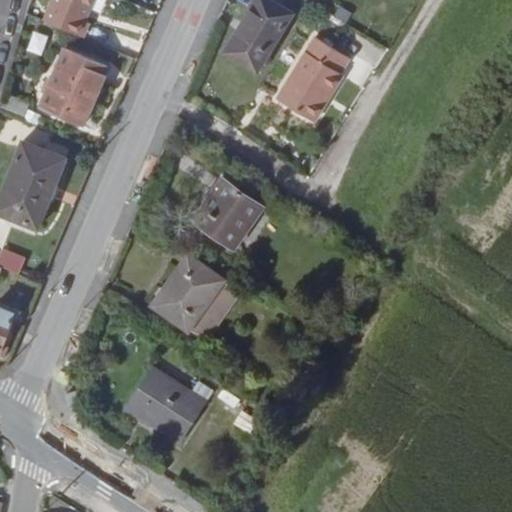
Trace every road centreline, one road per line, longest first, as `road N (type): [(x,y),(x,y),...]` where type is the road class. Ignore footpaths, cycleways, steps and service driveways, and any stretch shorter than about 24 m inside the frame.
road 1 (unclassified): [(191,0),(12,423)]
road 2 (secondary): [(41,441),(150,511)]
